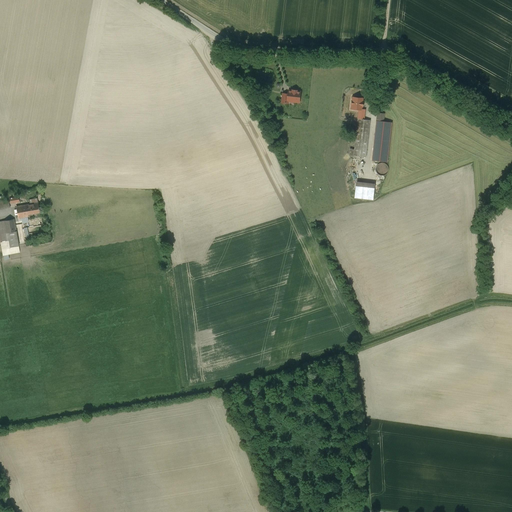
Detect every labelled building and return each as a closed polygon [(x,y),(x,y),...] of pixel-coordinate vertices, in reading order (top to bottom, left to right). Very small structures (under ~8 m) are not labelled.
[(288,94),(283,93),(281,103),(288,104),(288,100),(300,102),(302,92),(289,90),(288,94)] [(365,99),(353,98),(352,109),(359,109),(364,110),(365,99)] [(358,119),(357,126),(355,148),(354,156),(366,157),(370,120),(364,120),(365,113),(363,113),(364,110),(359,109),(358,119)] [(384,114),(378,113),(373,160),(387,162),(392,123),(383,122),(384,114)] [(387,166),(385,165),(383,164),(381,164),(379,165),(378,166),(377,167),(377,169),(377,171),(378,172),(379,174),(381,174),(382,175),(384,174),(385,174),(386,173),(387,171),(388,170),(387,168),(387,166)] [(375,188),(356,186),(355,198),(373,200),(375,188)] [(0,201),(0,209),(9,208),(8,200),(0,201)] [(38,202),(16,207),(18,218),(28,216),(28,214),(39,212),(38,202)] [(0,242),(7,241),(8,248),(19,246),(14,219),(0,221),(0,242)]
